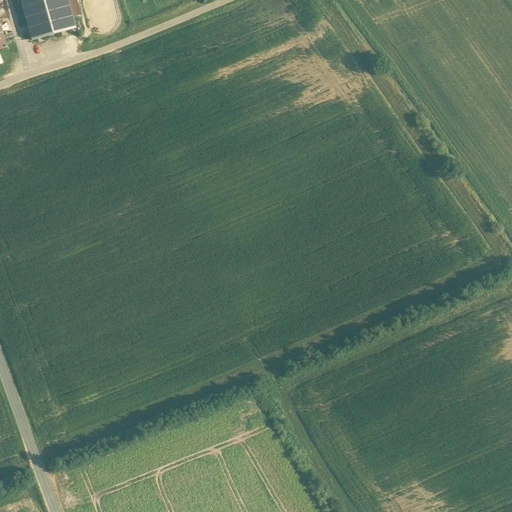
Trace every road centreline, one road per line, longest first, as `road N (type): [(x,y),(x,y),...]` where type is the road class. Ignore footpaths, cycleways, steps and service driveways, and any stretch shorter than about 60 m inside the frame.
road 1 (residential): [(0,88),(228,0)]
road 2 (residential): [(58,511),(0,362)]
